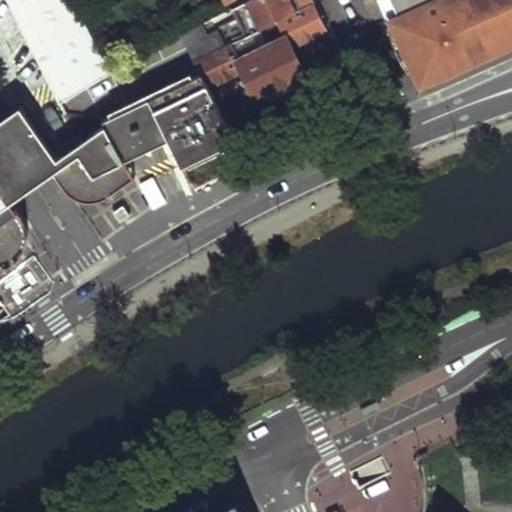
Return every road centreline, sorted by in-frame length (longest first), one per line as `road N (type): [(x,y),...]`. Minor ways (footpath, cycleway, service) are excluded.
road 1 (primary): [(0,358),(106,283),(400,133)]
road 2 (primary): [(511,325),(253,446)]
road 3 (residential): [(334,0),(400,133)]
road 4 (primary): [(253,446),(145,511)]
road 5 (primary): [(400,133),(511,78)]
